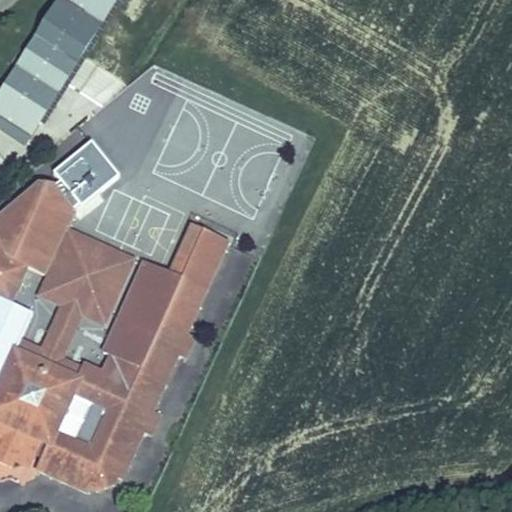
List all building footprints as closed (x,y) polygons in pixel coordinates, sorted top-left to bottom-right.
[(57,0),(0,104),(0,131),(35,150),(118,0),(57,0)] [(111,160),(151,128),(123,95),(83,127),(111,160)] [(77,184),(105,160),(80,129),(51,153),(77,184)] [(47,275),(69,228),(75,214),(54,187),(40,185),(0,216),(0,461),(12,467),(14,461),(28,467),(34,454),(43,458),(37,471),(86,493),(89,488),(109,497),(117,477),(122,480),(144,432),(152,436),(160,418),(152,414),(179,355),(187,359),(195,341),(187,337),(230,243),(193,227),(171,274),(144,263),(104,353),(111,356),(103,374),(86,366),(84,368),(78,382),(55,372),(62,358),(81,314),(82,312),(65,304),(64,306),(44,350),(38,364),(15,353),(22,339),(33,314),(11,304),(28,267),(47,275)] [(38,295),(64,306),(65,304),(82,312),(81,314),(105,325),(135,258),(69,228),(47,275),(38,295)] [(38,295),(47,275),(28,267),(11,304),(33,314),(22,339),(44,350),(64,306),(38,295)] [(44,350),(22,339),(15,353),(38,364),(44,350)] [(84,368),(62,358),(55,372),(78,382),(84,368)]
